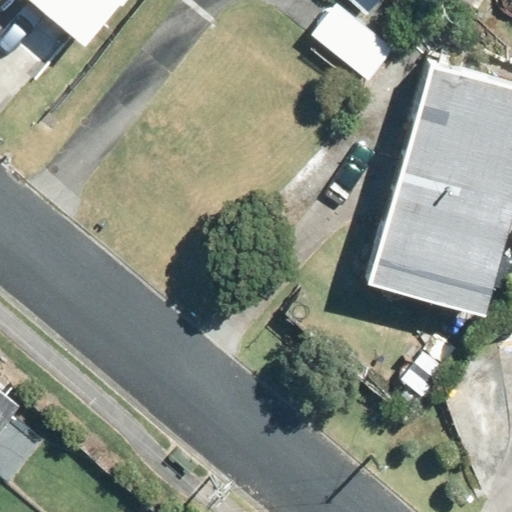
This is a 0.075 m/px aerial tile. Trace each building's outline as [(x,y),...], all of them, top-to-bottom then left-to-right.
[(23,0),(75,46),(111,2),(114,4),(117,0),(23,0)] [(344,0),(362,14),(374,0),(344,0)] [(332,4),(308,33),(364,78),(387,48),(332,4)] [(511,84),(423,61),(355,281),(476,317),(511,198),(511,84)] [(0,434),(25,405),(0,383),(0,434)]
